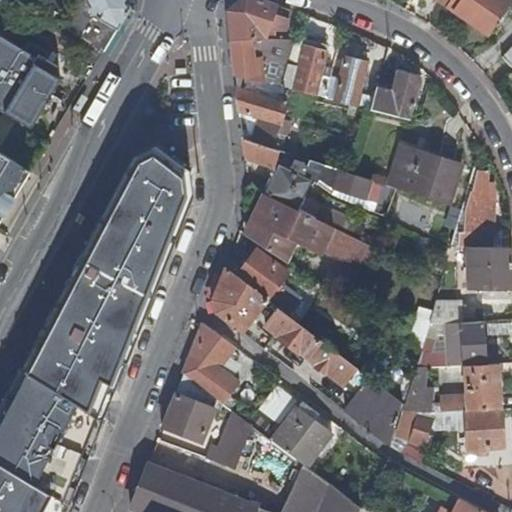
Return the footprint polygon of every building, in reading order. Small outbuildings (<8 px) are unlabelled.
[(68,13),(53,22),(103,53),(129,9),(124,0),(78,0),(75,2),(78,7),(85,2),(92,16),(86,24),(68,13)] [(267,31),(284,30),(289,10),(260,0),(241,0),(226,11),(231,43),(253,39),(257,39),(264,40),(267,31)] [(506,0),(459,0),(453,9),(488,34),(511,3),(506,0)] [(0,112),(29,130),(44,106),(48,109),(53,101),(48,98),(59,79),(40,68),(50,51),(28,42),(23,51),(0,37),(0,112)] [(265,54),(265,40),(264,40),(257,39),(253,39),(231,43),(235,76),(262,83),(260,61),(259,60),(252,60),(252,55),(265,54)] [(298,67),(286,64),(280,87),(288,89),(324,99),(329,78),(319,75),(325,52),(303,46),(298,67)] [(511,46),(502,56),(509,63),(511,59),(511,46)] [(268,60),(260,61),(262,83),(280,87),(286,64),(289,54),(276,51),(270,72),(268,60)] [(338,81),(329,78),(324,99),(355,107),(367,63),(344,57),(338,81)] [(391,97),(375,93),(370,111),(408,121),(420,76),(398,70),(391,97)] [(204,126),(197,74),(167,78),(173,130),(204,126)] [(287,92),(288,89),(280,87),(262,83),(235,76),(243,140),(273,150),(278,134),(285,136),(289,123),(282,120),(286,105),(283,104),(286,96),(291,98),(292,93),(287,92)] [(279,167),(265,195),(297,210),(326,224),(330,214),(324,212),(323,214),(313,209),(317,200),(304,194),(310,182),(317,184),(318,185),(320,181),(332,189),(333,190),(365,200),(371,181),(347,173),(338,170),(323,166),(304,160),(274,150),(273,150),(243,140),(246,160),(269,166),(272,158),(282,162),(279,167)] [(401,146),(388,186),(447,205),(460,165),(401,146)] [(0,222),(31,172),(0,153),(0,222)] [(138,162),(87,259),(148,285),(188,195),(183,172),(155,154),(138,162)] [(459,229),(456,247),(465,246),(490,244),(491,231),(492,202),(484,202),(485,167),(474,167),(474,188),(465,209),(464,229),(459,229)] [(265,195),(252,223),(292,243),(295,237),(329,254),(329,255),(364,272),(375,248),(326,224),(297,210),(265,195)] [(252,223),(245,236),(284,261),(292,243),(252,223)] [(490,244),(465,246),(469,288),(511,284),(511,275),(509,242),(490,244)] [(256,250),(235,277),(285,315),(300,296),(280,281),(287,272),(256,250)] [(27,371),(100,411),(148,285),(87,259),(27,371)] [(235,277),(225,269),(212,302),(215,312),(241,332),(251,320),(255,323),(264,326),(364,401),(352,417),(389,446),(402,404),(377,385),(285,315),(235,277)] [(436,305),(432,322),(457,320),(456,303),(436,305)] [(483,317),(459,319),(462,362),(466,362),(486,361),(483,317)] [(218,401),(222,395),(234,380),(217,367),(232,347),(203,325),(183,375),(218,401)] [(418,327),(413,347),(422,353),(428,329),(418,327)] [(486,361),(466,362),(469,407),(501,404),(498,360),(486,361)] [(27,371),(0,426),(0,458),(63,494),(100,411),(27,371)] [(201,443),(218,401),(183,375),(162,427),(201,443)] [(229,400),(222,395),(218,401),(224,406),(229,400)] [(469,407),(462,407),(466,451),(488,449),(487,443),(505,442),(502,404),(501,404),(469,407)] [(274,436),(270,441),(300,464),(305,468),(332,433),(297,407),(274,436)] [(215,461),(214,463),(234,470),(251,427),(247,423),(234,413),(220,448),(215,446),(210,459),(215,461)] [(441,418),(425,413),(418,438),(433,443),(441,418)] [(251,427),(270,441),(274,436),(251,419),(251,427)] [(0,458),(0,511),(55,511),(63,494),(0,458)] [(280,511),(265,511),(147,465),(130,508),(139,511),(358,511),(360,510),(305,468),(300,464),(280,511)] [(481,511),(456,500),(450,511),(481,511)]
